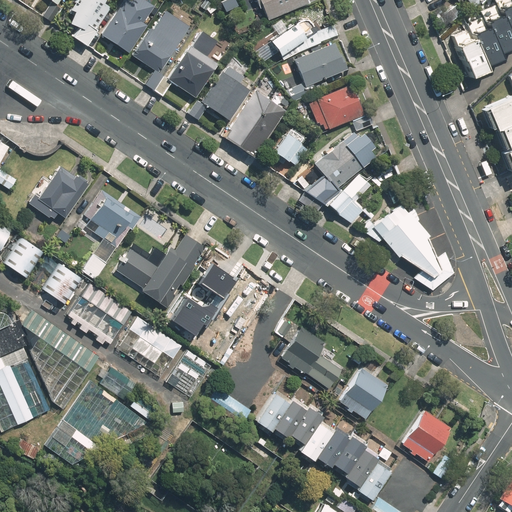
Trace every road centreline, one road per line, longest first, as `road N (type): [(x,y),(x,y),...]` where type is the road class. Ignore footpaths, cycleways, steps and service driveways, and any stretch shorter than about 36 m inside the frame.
road 1 (secondary): [(340,270),(0,41)]
road 2 (secondary): [(461,205),(374,0)]
road 3 (secondary): [(511,386),(481,376),(340,270)]
road 4 (secondary): [(340,270),(404,298),(438,303),(482,295)]
